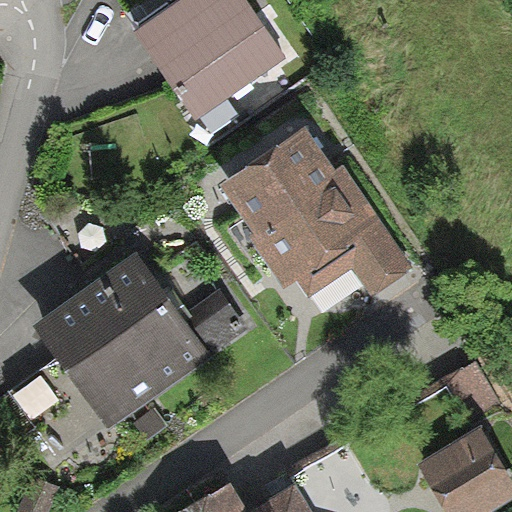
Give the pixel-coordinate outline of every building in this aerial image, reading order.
[(233,0),(206,0),(147,39),(191,106),(269,55),(233,0)] [(300,149),(233,198),(292,277),(336,245),(371,294),(405,269),(344,186),(333,193),(300,149)] [(137,253),(35,325),(109,427),(247,329),(219,290),(182,316),(137,253)] [(427,475),(450,511),(483,511),(511,493),(511,492),(479,442),(427,475)] [(303,511),(295,499),(275,511),(232,511),(225,500),(205,511),(303,511)]
